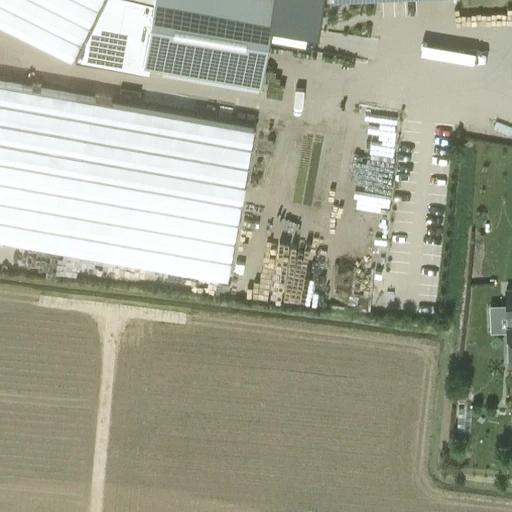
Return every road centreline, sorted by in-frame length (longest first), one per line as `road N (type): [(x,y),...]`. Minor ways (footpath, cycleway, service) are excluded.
road 1 (track): [(94,511),(111,308)]
road 2 (track): [(41,300),(184,317)]
